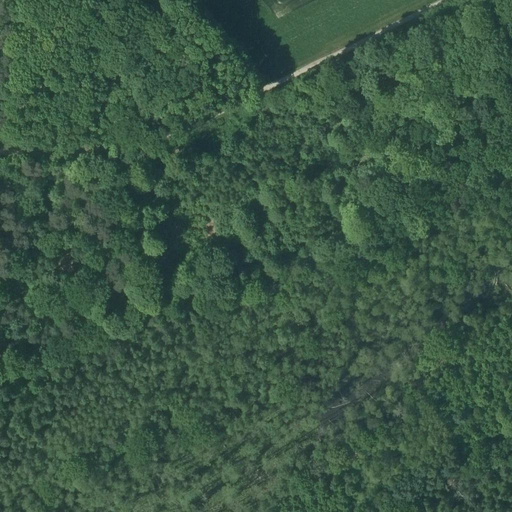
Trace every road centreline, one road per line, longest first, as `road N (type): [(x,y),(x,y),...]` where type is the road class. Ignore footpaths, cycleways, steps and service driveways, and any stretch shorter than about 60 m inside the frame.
road 1 (track): [(0,152),(134,148),(448,0)]
road 2 (track): [(0,381),(162,309),(113,148)]
road 3 (track): [(511,438),(384,511)]
